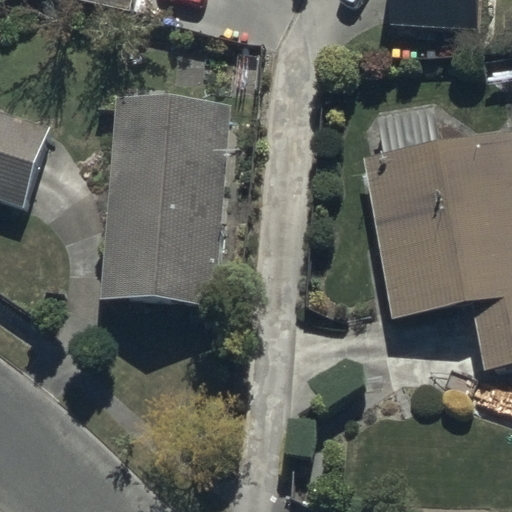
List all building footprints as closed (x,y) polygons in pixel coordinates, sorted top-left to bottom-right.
[(143,0),(36,0),(137,25),(143,0)] [(483,0),(393,0),(392,39),(481,42),(483,0)] [(234,124),(123,116),(108,317),(219,325),(234,124)] [(511,151),(446,164),(437,119),(380,131),(387,170),(368,173),(398,337),(477,323),(488,385),(511,380),(511,151)] [(58,144),(0,125),(0,215),(29,226),(58,144)]
